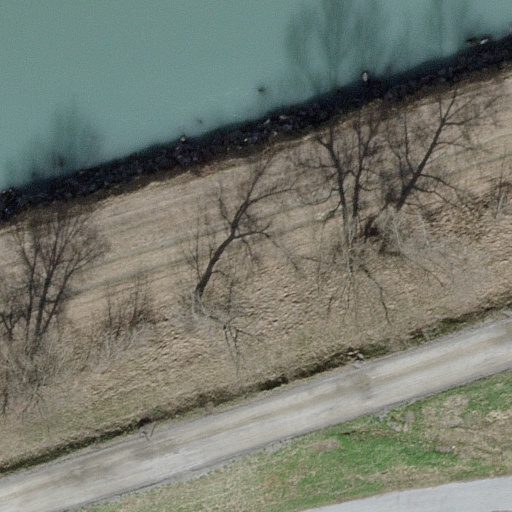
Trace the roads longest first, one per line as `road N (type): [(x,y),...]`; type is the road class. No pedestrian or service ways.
road 1 (track): [(11,511),(511,343)]
road 2 (unclassified): [(374,511),(511,492)]
